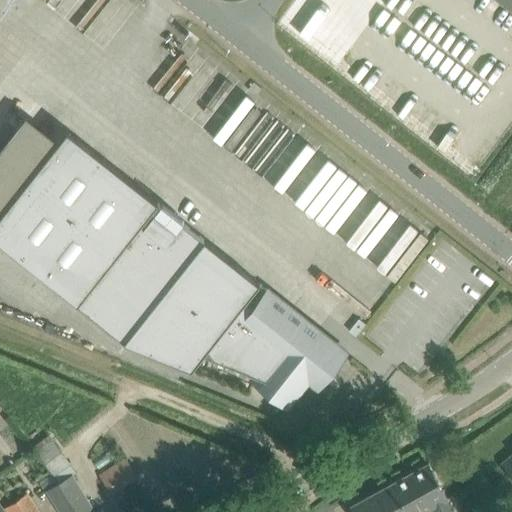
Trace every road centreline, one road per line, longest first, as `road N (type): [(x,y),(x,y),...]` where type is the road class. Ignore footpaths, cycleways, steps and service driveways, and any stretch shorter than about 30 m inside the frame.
road 1 (tertiary): [(511,253),(239,36)]
road 2 (unknown): [(180,0),(123,76),(128,98),(285,222)]
road 3 (tertiary): [(252,511),(511,359)]
